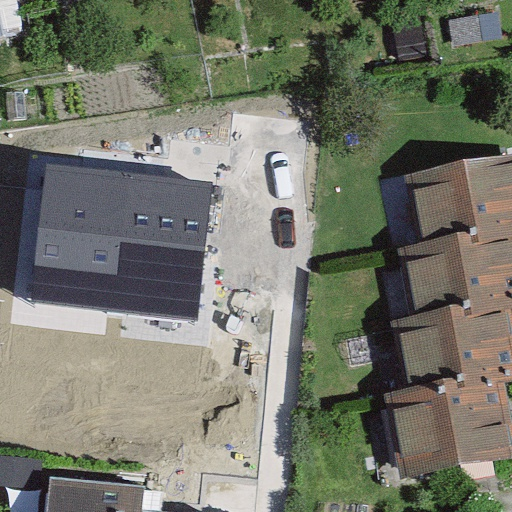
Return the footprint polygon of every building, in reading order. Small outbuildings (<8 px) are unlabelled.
[(210,185),(36,162),(19,290),(193,313),(210,185)] [(511,163),(425,181),(438,249),(508,236),(511,234),(511,163)] [(511,254),(508,236),(438,249),(417,253),(431,324),(499,311),(511,308),(511,254)] [(409,328),(423,399),(493,385),(511,381),(511,375),(499,311),(431,324),(409,328)] [(493,385),(423,399),(394,405),(410,486),(509,467),(493,385)] [(154,511),(156,502),(62,492),(59,511),(154,511)]
